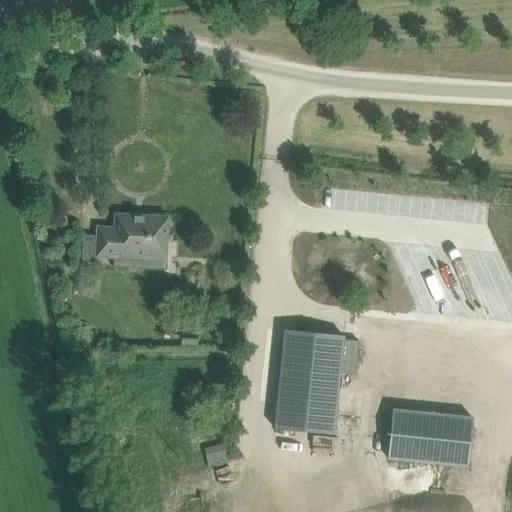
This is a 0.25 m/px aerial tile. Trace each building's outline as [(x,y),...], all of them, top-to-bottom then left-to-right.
[(98,235),(97,257),(113,257),(115,257),(115,252),(122,253),(122,255),(165,257),(166,238),(167,218),(165,217),(163,215),(151,214),(149,217),(116,215),(115,229),(98,228),(98,235)] [(422,292),(421,314),(441,315),(442,293),(422,292)] [(283,349),(275,429),(334,435),(340,373),(355,375),(359,341),(344,340),(344,336),(285,329),(283,349)] [(393,409),(388,458),(467,467),(473,418),(393,409)] [(208,466),(227,461),(223,444),(204,448),(208,466)]
